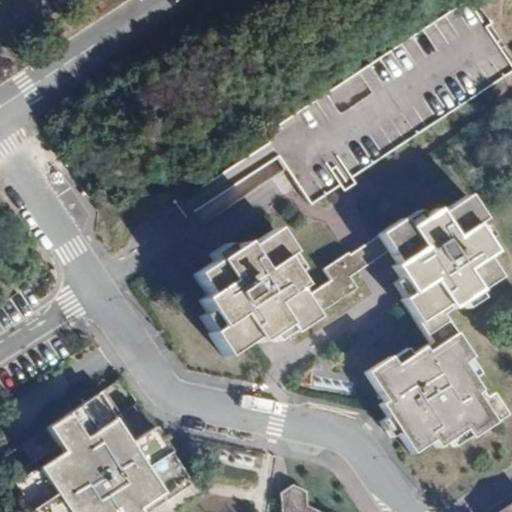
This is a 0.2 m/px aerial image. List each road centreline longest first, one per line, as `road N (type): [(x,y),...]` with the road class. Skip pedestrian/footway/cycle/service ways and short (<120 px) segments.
road 1 (residential): [(97,290),(165,393),(338,434),(358,446),(404,511)]
road 2 (residential): [(0,108),(162,0)]
road 3 (residential): [(0,132),(97,290)]
